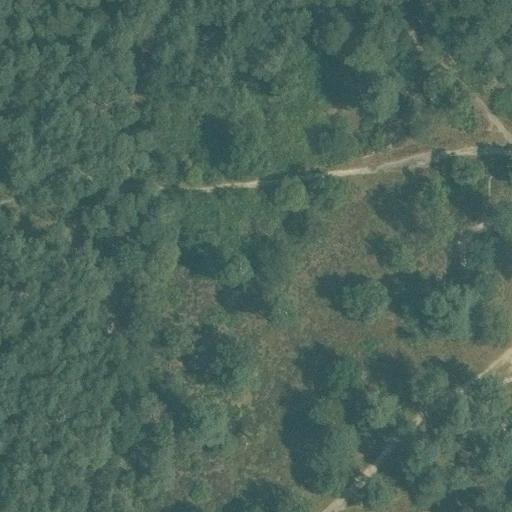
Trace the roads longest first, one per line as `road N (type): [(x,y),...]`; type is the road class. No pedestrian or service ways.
road 1 (unknown): [(169,0),(156,41),(135,219),(92,381),(104,474),(85,511)]
road 2 (track): [(511,361),(414,418),(323,511)]
road 3 (track): [(135,189),(95,175),(0,97)]
